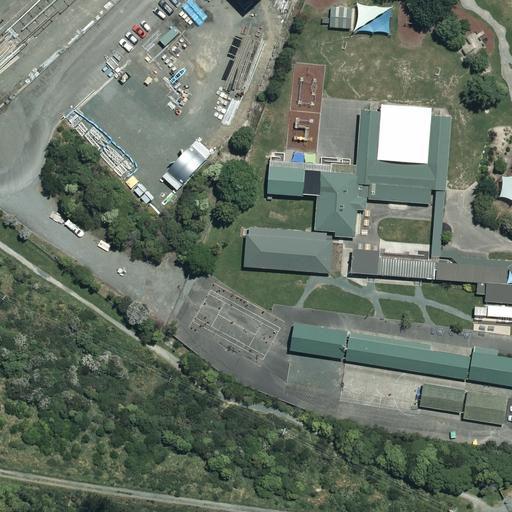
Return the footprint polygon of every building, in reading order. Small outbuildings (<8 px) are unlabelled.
[(323,18),(323,23),(330,23),(330,28),(351,29),(351,9),(331,9),(330,18),(323,18)] [(352,163),(317,160),(310,229),(359,234),(363,194),(422,200),(423,185),(459,188),(467,117),(431,114),(426,153),(381,148),(385,113),(358,110),(352,163)] [(309,170),(269,166),(267,194),(306,198),(309,170)] [(330,248),(308,246),(308,259),(329,260),(330,248)] [(365,303),(378,304),(380,275),(477,282),(477,294),(485,295),(485,302),(511,303),(511,285),(506,285),(508,268),(415,261),(415,256),(404,256),(404,260),(391,260),(391,255),(371,254),(371,251),(353,249),(351,273),(366,274),(365,303)] [(511,354),(293,322),(288,356),(511,388),(511,354)] [(342,370),(293,363),(289,390),(338,397),(342,370)] [(502,398),(416,385),(412,414),(498,427),(502,398)]
